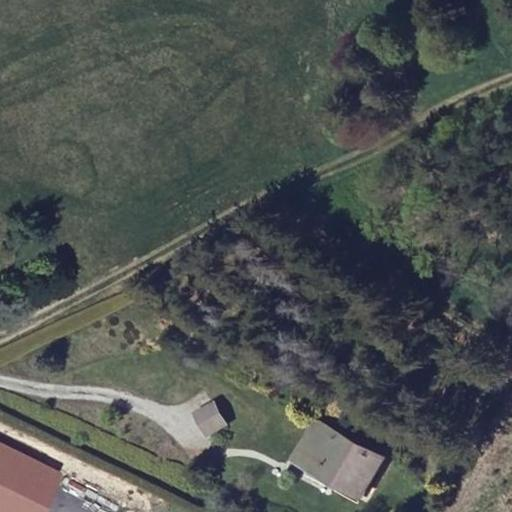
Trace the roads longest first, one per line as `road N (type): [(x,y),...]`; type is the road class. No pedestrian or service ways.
road 1 (track): [(511,91),(0,339)]
road 2 (residential): [(210,454),(167,413),(60,398),(0,376)]
